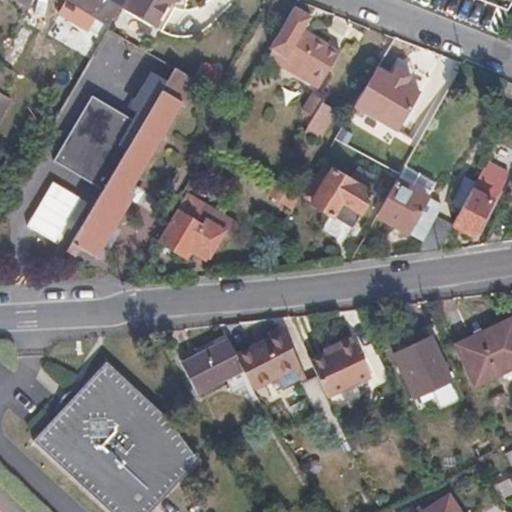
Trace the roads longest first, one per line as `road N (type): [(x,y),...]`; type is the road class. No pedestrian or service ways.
road 1 (residential): [(511,261),(288,292),(0,316)]
road 2 (residential): [(511,58),(370,0)]
